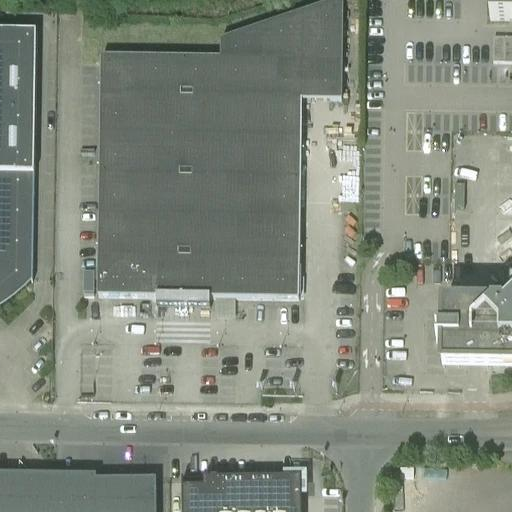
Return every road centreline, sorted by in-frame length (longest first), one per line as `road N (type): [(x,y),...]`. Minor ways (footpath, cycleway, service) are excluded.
road 1 (unknown): [(0,15),(34,19),(46,49),(41,285),(0,362)]
road 2 (unclassified): [(365,431),(0,426)]
road 3 (unclassified): [(505,431),(365,431)]
